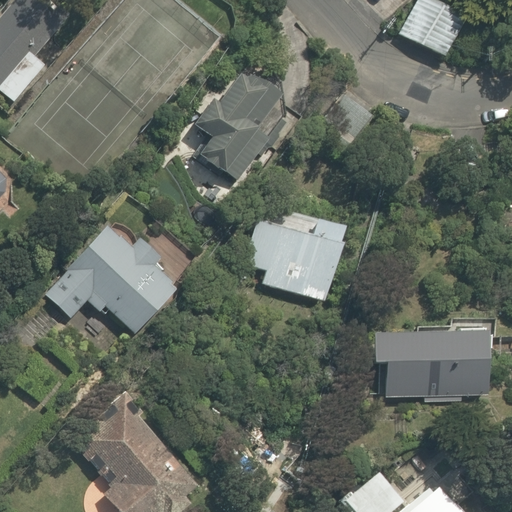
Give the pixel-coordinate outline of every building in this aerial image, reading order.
[(39,56),(70,22),(46,0),(18,0),(0,20),(0,88),(12,100),(46,63),(39,56)] [(433,0),(414,0),(396,37),(445,62),(467,17),(433,0)] [(200,154),(233,180),(268,136),(258,128),(283,97),(247,67),(198,127),(213,139),(200,154)] [(257,218),(243,267),(266,274),(263,283),(331,303),(351,230),(284,211),(281,225),(257,218)] [(164,263),(140,240),(133,248),(111,227),(44,298),(71,323),(87,305),(101,318),(107,312),(132,335),(176,289),(157,270),(164,263)] [(493,333),(374,333),(374,364),(387,364),(387,397),(493,397),(493,333)] [(128,406),(80,447),(112,485),(103,493),(119,511),(167,511),(197,488),(128,406)] [(468,511),(417,454),(388,479),(377,467),(338,501),(347,511),(468,511)]
